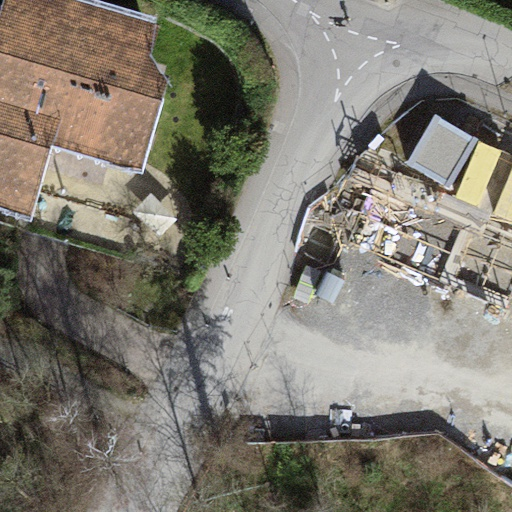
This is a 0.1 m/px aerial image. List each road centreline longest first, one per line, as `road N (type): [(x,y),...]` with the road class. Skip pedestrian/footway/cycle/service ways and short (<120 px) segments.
road 1 (residential): [(372,25),(141,511)]
road 2 (residential): [(372,25),(511,58)]
